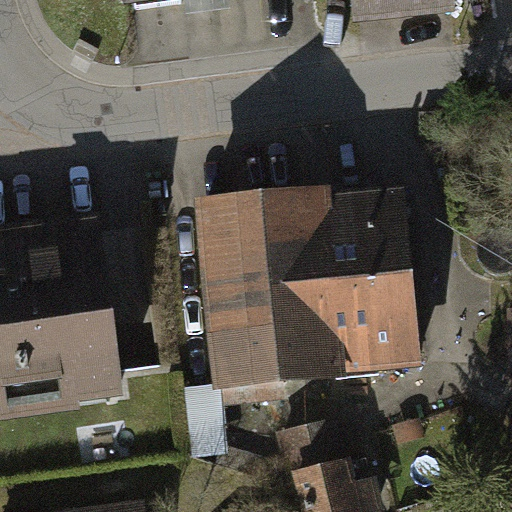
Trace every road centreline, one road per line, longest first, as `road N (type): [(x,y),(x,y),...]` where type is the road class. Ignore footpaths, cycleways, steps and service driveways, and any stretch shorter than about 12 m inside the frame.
road 1 (residential): [(511,67),(7,138)]
road 2 (residential): [(0,3),(7,138)]
